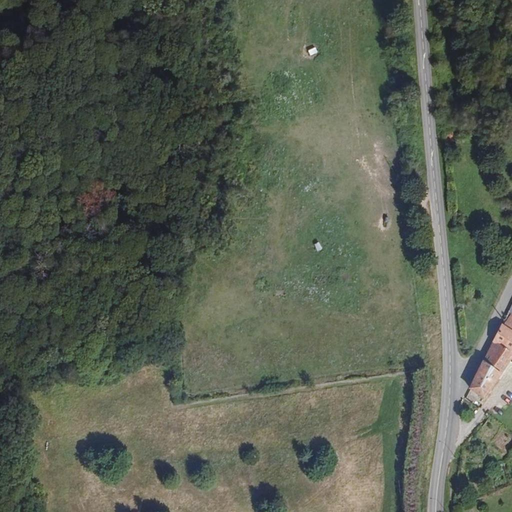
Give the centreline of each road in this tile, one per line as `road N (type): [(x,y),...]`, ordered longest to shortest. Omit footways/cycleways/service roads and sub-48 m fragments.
road 1 (tertiary): [(451,384),(417,0)]
road 2 (tertiary): [(436,511),(451,384)]
road 3 (residential): [(451,384),(470,376),(511,282)]
